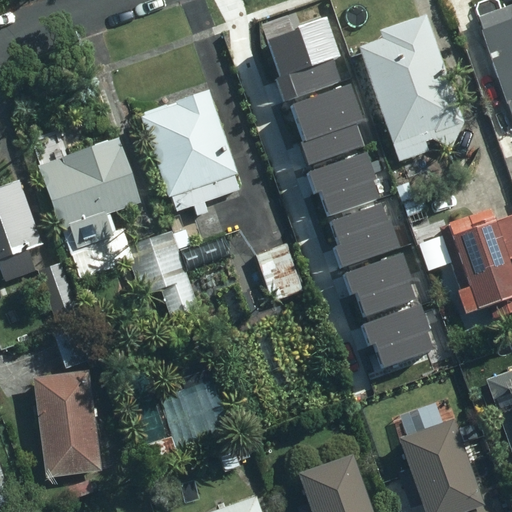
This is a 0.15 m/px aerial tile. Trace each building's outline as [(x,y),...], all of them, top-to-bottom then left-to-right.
[(511,8),(473,23),(511,127),(511,8)] [(356,51),(396,164),(424,155),(420,143),(428,141),(447,150),(458,128),(420,21),(375,36),(378,43),(356,51)] [(261,44),(280,100),(344,78),(325,22),(261,44)] [(280,100),(303,168),(368,146),(344,78),(280,100)] [(140,121),(137,123),(164,201),(167,200),(173,214),(190,208),(194,218),(203,214),(200,204),(235,192),(230,178),(232,177),(204,97),(163,112),(162,110),(139,117),(140,121)] [(113,144),(35,171),(57,233),(65,231),(72,252),(108,239),(101,217),(135,205),(113,144)] [(303,168),(318,211),(383,189),(368,146),(303,168)] [(0,282),(0,284),(31,273),(24,254),(37,249),(13,185),(0,190),(0,282)] [(401,204),(411,201),(406,185),(395,190),(401,204)] [(318,211),(337,266),(402,245),(383,189),(318,211)] [(411,201),(401,204),(406,219),(422,213),(417,199),(411,201)] [(511,260),(511,218),(489,227),(488,223),(465,231),(466,234),(440,244),(458,296),(452,298),(460,320),(485,312),(489,322),(511,314),(511,292),(502,264),(511,260)] [(195,312),(169,236),(122,252),(138,298),(158,292),(168,321),(195,312)] [(337,266),(357,322),(421,300),(402,245),(337,266)] [(298,293),(282,247),(252,258),(268,304),(298,293)] [(75,317),(57,267),(36,275),(54,324),(75,317)] [(357,322),(376,378),(440,356),(421,300),(357,322)] [(313,302),(296,307),(299,318),(317,313),(313,302)] [(82,323),(50,335),(63,371),(95,359),(82,323)] [(511,374),(483,385),(511,464),(511,463),(511,374)] [(83,377),(29,385),(43,480),(96,473),(83,377)] [(229,430),(214,381),(159,397),(175,447),(229,430)] [(470,499),(446,429),(394,447),(403,474),(395,476),(407,510),(416,507),(417,511),(490,511),(485,495),(470,499)] [(169,441),(140,450),(145,468),(175,459),(169,441)] [(217,459),(222,475),(237,470),(232,454),(217,459)] [(361,511),(345,464),(293,482),(303,509),(296,511),(361,511)] [(0,506),(9,503),(0,477),(0,506)] [(66,490),(70,502),(91,495),(87,483),(66,490)] [(256,511),(252,501),(219,511),(256,511)]
